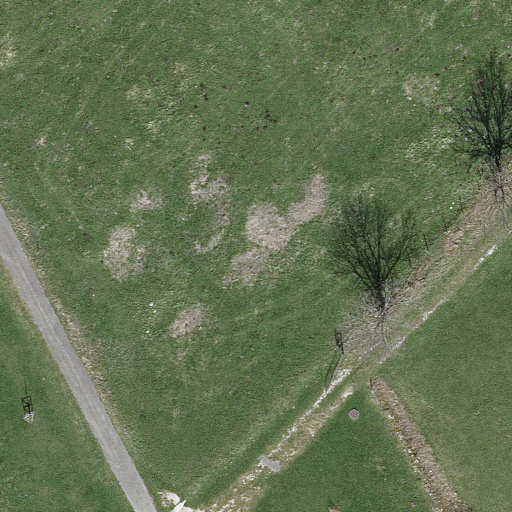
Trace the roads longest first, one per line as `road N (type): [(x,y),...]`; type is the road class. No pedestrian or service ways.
road 1 (track): [(245,511),(511,223)]
road 2 (track): [(148,511),(0,250)]
